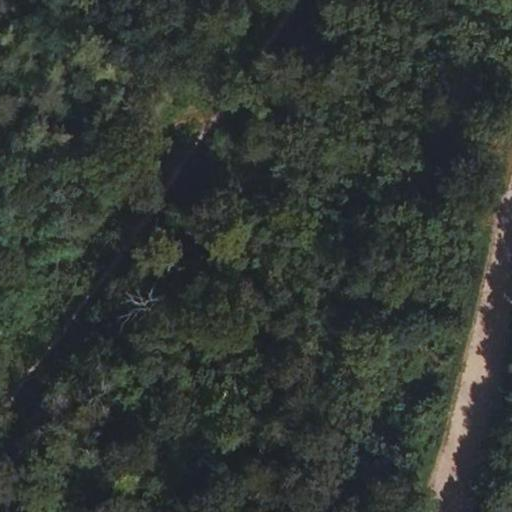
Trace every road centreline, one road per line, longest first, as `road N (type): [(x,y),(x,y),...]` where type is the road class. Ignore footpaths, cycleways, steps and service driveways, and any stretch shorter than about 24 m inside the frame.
road 1 (track): [(300,0),(0,408)]
road 2 (unknown): [(511,239),(446,511)]
